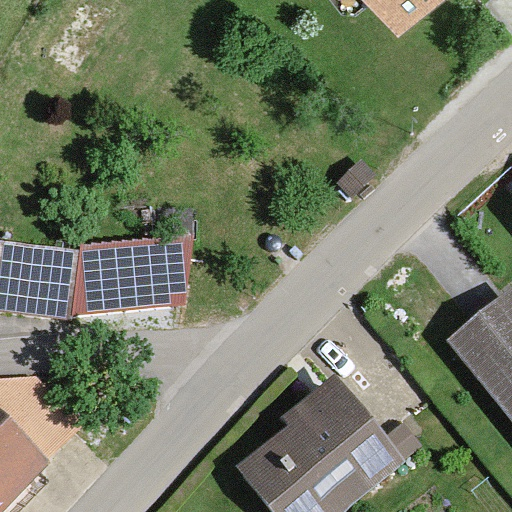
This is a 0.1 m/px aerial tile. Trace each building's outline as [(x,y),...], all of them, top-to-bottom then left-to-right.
[(365,0),(377,15),(395,0),(365,0)] [(511,193),(498,205),(511,222),(511,193)] [(55,249),(0,242),(0,317),(42,323),(177,310),(168,231),(55,249)] [(511,303),(499,288),(430,341),(511,445),(511,303)] [(330,511),(385,468),(318,384),(213,468),(248,511),(330,511)] [(0,507),(33,474),(0,442),(0,507)]
